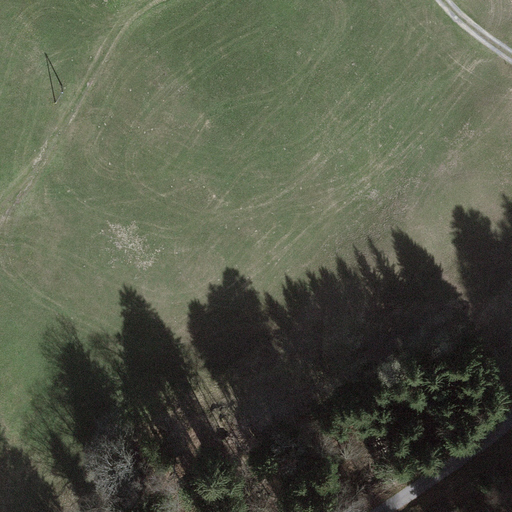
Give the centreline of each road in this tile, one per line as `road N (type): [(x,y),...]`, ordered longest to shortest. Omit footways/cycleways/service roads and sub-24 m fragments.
road 1 (track): [(157,0),(100,59),(0,215)]
road 2 (unclassified): [(511,418),(385,511)]
